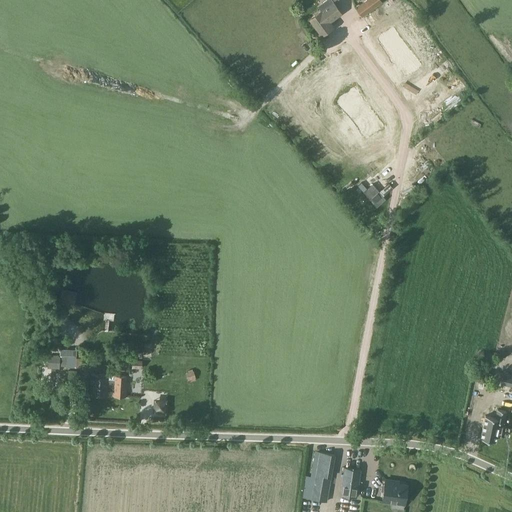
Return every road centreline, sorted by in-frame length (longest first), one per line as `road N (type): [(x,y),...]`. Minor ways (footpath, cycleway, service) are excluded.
road 1 (unclassified): [(0,425),(346,441),(453,452),(511,474)]
road 2 (track): [(0,48),(243,122),(344,28)]
